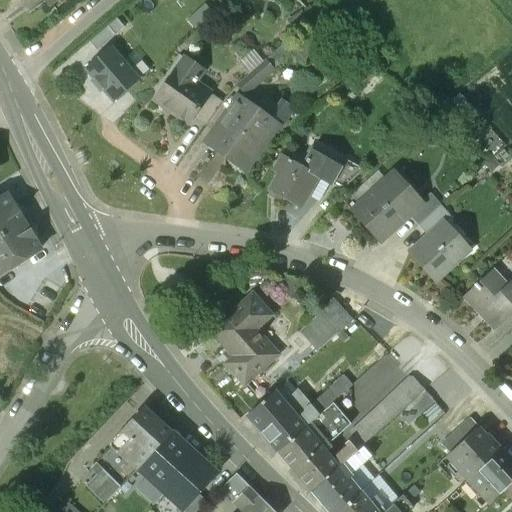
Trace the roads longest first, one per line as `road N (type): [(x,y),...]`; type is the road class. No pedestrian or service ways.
road 1 (residential): [(511,410),(382,293),(332,272),(161,233),(94,255)]
road 2 (tertiary): [(299,511),(141,347),(115,295)]
road 3 (tertiary): [(94,255),(0,71)]
road 4 (residential): [(115,295),(59,344),(0,439)]
road 5 (track): [(9,87),(113,0)]
